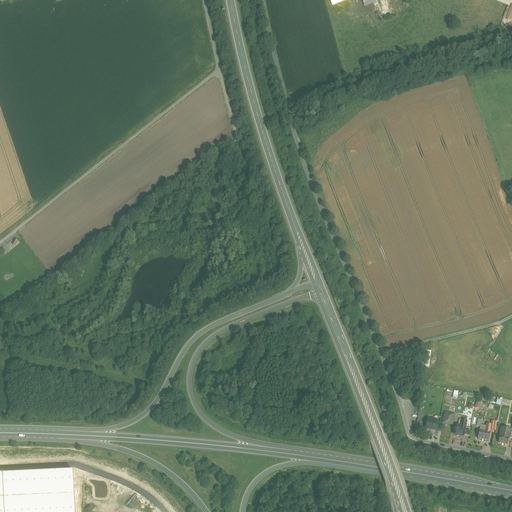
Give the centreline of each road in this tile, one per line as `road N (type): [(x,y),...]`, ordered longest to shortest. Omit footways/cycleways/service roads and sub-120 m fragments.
road 1 (unclassified): [(264,0),(318,199),(412,440),(511,461)]
road 2 (unclassified): [(204,0),(219,72),(0,244)]
road 3 (trunk): [(289,294),(196,335),(142,417),(54,434)]
road 4 (trunk): [(264,450),(199,410),(190,363),(227,328),(322,291)]
road 5 (secondary): [(229,0),(250,93),(303,245)]
road 6 (secondary): [(322,291),(401,502)]
road 7 (trunk): [(264,450),(54,434)]
road 8 (trunk): [(511,491),(325,458)]
road 9 (trunk): [(54,434),(142,456),(205,511)]
road 10 (track): [(381,351),(511,316)]
